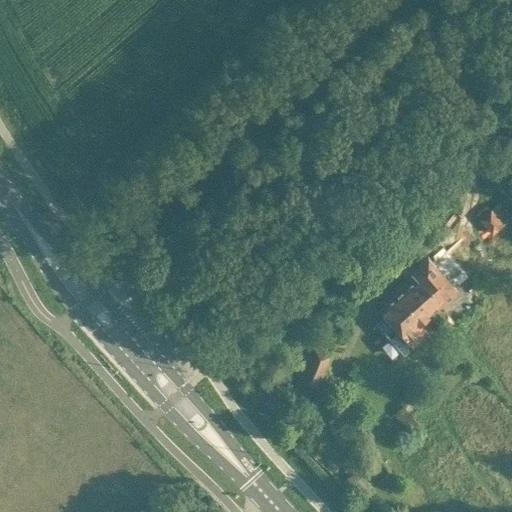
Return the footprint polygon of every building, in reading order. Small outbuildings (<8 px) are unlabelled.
[(480,219),(492,235),(511,219),(511,216),(500,201),(491,208),(488,205),(478,214),(481,218),(480,219)] [(417,276),(407,284),(429,309),(455,286),(441,271),(428,256),(412,270),(417,276)] [(407,284),(380,308),(389,318),(380,326),(389,336),(404,353),(413,345),(428,332),(417,319),(429,309),(407,284)] [(316,391),(331,352),(312,344),(297,383),(316,391)] [(411,432),(421,423),(403,404),(394,414),(411,432)] [(342,481),(359,502),(372,491),(355,470),(342,481)]
